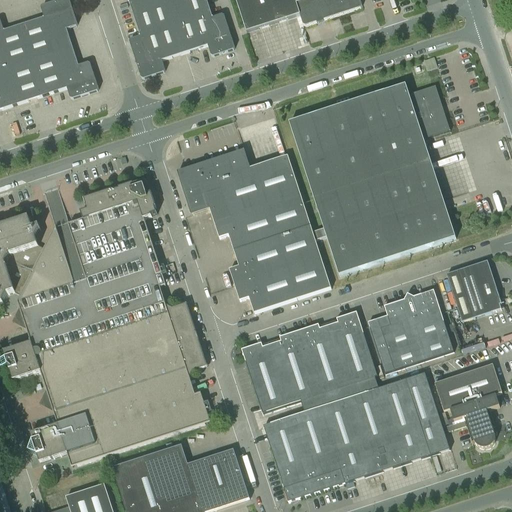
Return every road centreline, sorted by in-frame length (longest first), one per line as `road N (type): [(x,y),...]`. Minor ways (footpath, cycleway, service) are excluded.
road 1 (unclassified): [(146,136),(484,27)]
road 2 (unclassified): [(476,3),(139,114)]
road 3 (unclassified): [(211,339),(511,241)]
road 4 (unclassified): [(211,339),(146,136)]
road 5 (unclassified): [(267,511),(211,339)]
road 6 (unclassified): [(0,184),(146,136)]
road 7 (unclassified): [(511,464),(370,511)]
road 8 (unclassified): [(139,114),(0,159)]
road 9 (unclassified): [(139,114),(101,0)]
